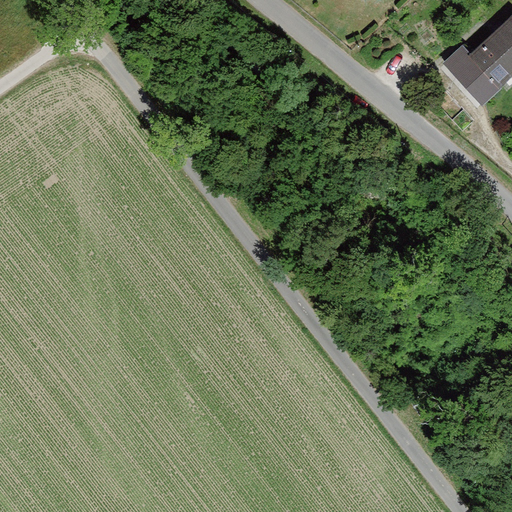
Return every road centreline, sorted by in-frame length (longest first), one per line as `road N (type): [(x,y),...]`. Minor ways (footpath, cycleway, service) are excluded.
road 1 (track): [(58,0),(460,511)]
road 2 (residential): [(266,0),(511,210)]
